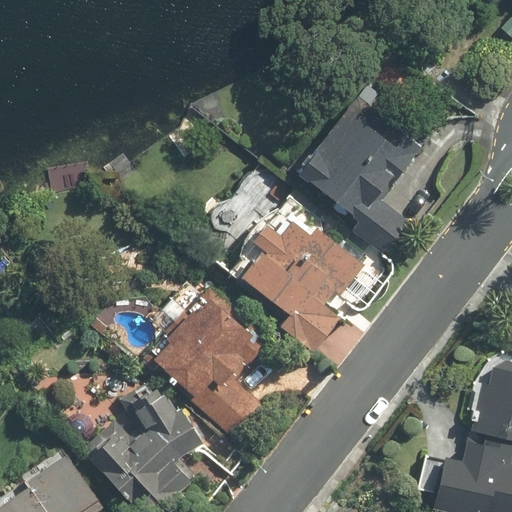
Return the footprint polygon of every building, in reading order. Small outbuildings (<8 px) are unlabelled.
[(511,17),(509,15),(498,28),(511,39),(511,17)] [(347,95),(287,171),(352,222),(347,228),(380,254),(405,222),(375,198),(414,148),(347,95)] [(252,248),(231,276),(280,313),(271,325),(307,353),(335,317),(318,304),(329,290),(336,295),(359,266),(307,226),(301,234),(283,220),(271,235),(256,224),(243,241),(252,248)] [(263,338),(200,285),(156,337),(160,341),(143,362),(232,436),(256,408),(219,377),(228,366),(234,372),(263,338)] [(427,508),(451,511),(511,511),(511,362),(497,359),(486,366),(483,383),(474,382),(463,441),(458,440),(455,459),(437,456),(427,508)] [(116,398),(136,426),(127,434),(112,419),(77,452),(132,511),(165,511),(181,497),(175,490),(191,475),(174,457),(194,443),(158,392),(153,395),(142,380),(116,398)] [(68,511),(88,499),(57,455),(0,493),(0,511),(68,511)]
